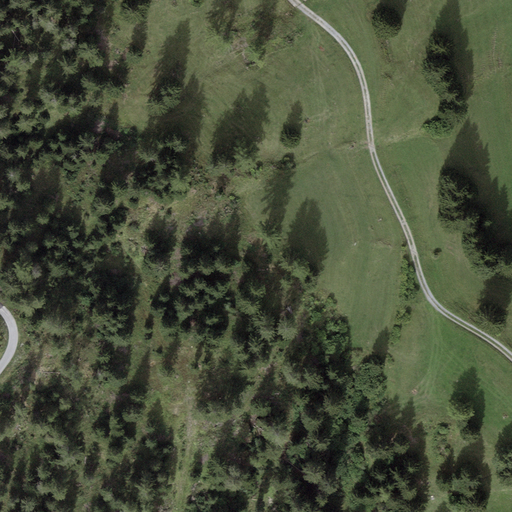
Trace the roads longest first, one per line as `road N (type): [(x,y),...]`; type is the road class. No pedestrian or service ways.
road 1 (track): [(511,359),(432,302),(374,158),(361,75),(337,37),(291,0)]
road 2 (track): [(177,511),(189,449),(188,366)]
